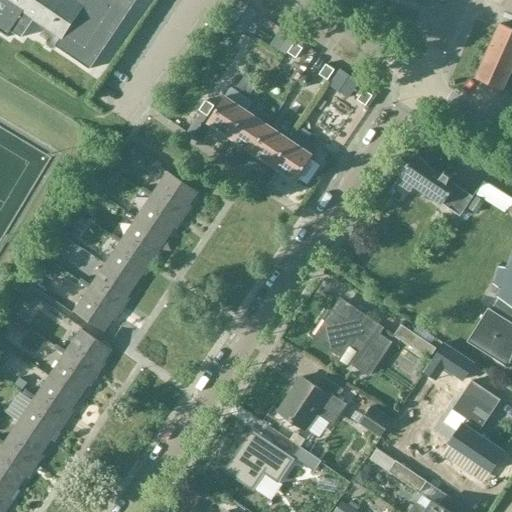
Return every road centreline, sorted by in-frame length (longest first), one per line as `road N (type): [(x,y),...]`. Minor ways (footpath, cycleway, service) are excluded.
road 1 (residential): [(133,511),(421,81)]
road 2 (residential): [(421,81),(302,0)]
road 3 (residential): [(118,116),(196,0)]
